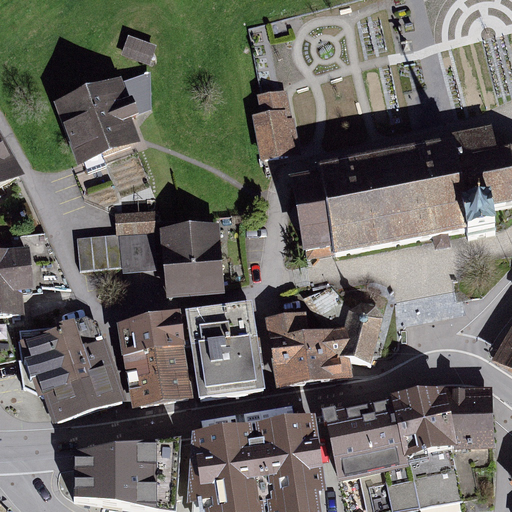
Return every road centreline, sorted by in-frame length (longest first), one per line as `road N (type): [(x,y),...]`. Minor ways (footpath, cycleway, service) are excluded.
road 1 (residential): [(104,322),(68,268),(0,125)]
road 2 (tertiary): [(460,368),(274,409)]
road 3 (residential): [(268,292),(104,322)]
road 4 (tertiary): [(274,409),(132,427)]
